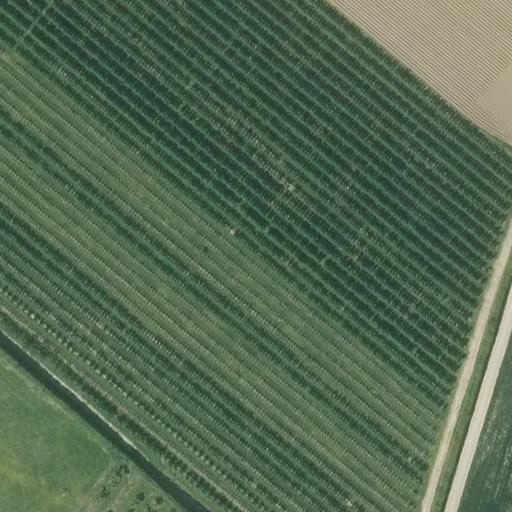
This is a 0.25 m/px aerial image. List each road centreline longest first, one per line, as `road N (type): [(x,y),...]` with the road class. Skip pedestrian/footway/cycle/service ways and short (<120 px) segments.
road 1 (track): [(198,511),(0,338)]
road 2 (unclassified): [(449,511),(511,309)]
